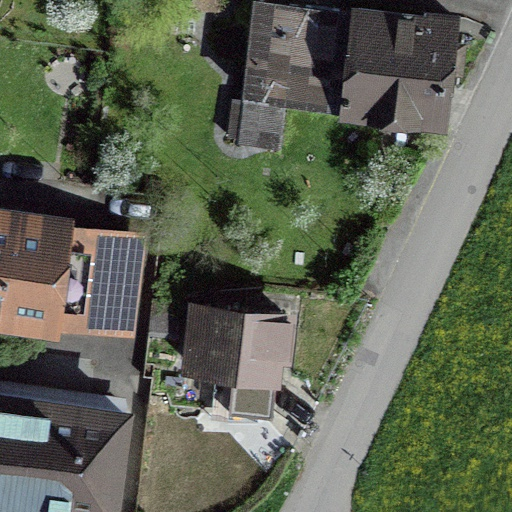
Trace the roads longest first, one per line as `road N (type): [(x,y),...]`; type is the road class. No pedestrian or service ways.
road 1 (residential): [(402,313),(511,66)]
road 2 (residential): [(402,313),(310,511)]
